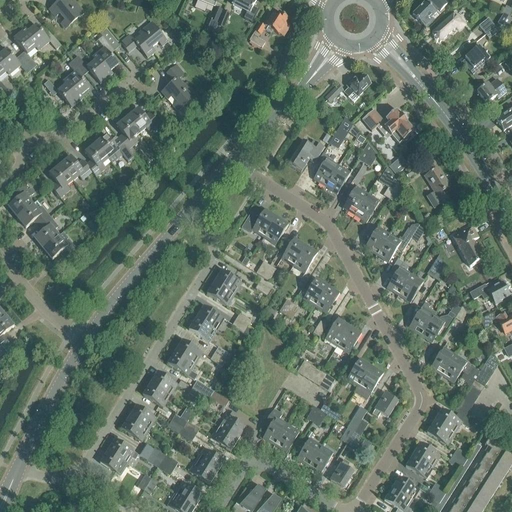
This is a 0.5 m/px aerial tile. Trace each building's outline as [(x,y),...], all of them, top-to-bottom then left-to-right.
[(61,0),(61,1),(61,2),(50,11),(56,19),(60,15),(66,22),(62,26),(66,31),(85,15),(75,3),(72,5),(68,0),(61,0)] [(195,0),(195,1),(200,3),(214,9),(216,4),(217,4),(219,0),(195,0)] [(235,0),(233,6),(250,15),(257,1),(254,0),(235,0)] [(425,3),(412,16),(413,16),(422,25),(425,28),(426,29),(433,21),(431,19),(436,13),(435,13),(438,11),(439,12),(446,5),(441,0),(426,0),(428,1),(426,4),(425,3)] [(511,10),(505,7),(502,14),(510,19),(511,13),(511,10)] [(216,10),(211,22),(217,25),(222,12),(216,10)] [(225,12),(219,28),(223,30),(229,14),(225,12)] [(289,20),(279,14),(277,19),(273,16),(265,29),(259,26),(249,41),(262,49),(265,44),(258,39),(263,31),(271,36),(273,32),(283,39),(291,27),(286,24),(289,20)] [(433,34),(440,43),(457,28),(459,31),(466,26),(456,14),(433,34)] [(503,16),(498,25),(506,30),(511,21),(503,16)] [(485,36),(496,28),(494,27),(487,18),(477,26),(485,36)] [(141,37),(135,43),(130,37),(121,44),(129,54),(137,48),(138,48),(148,60),(155,54),(151,49),(159,43),(162,48),(167,44),(152,24),(139,35),(141,37)] [(34,41),(32,42),(30,43),(36,50),(35,50),(38,53),(50,43),(57,52),(61,48),(52,36),(47,40),(37,27),(29,34),(28,34),(34,41)] [(496,28),(485,36),(489,41),(499,32),(496,28)] [(30,43),(32,42),(34,41),(28,34),(29,34),(26,31),(14,40),(27,56),(22,60),(32,72),(37,68),(28,57),(35,50),(36,50),(30,43)] [(105,31),(100,35),(110,47),(115,43),(105,31)] [(101,70),(103,68),(105,67),(110,73),(118,66),(108,54),(112,50),(110,47),(103,38),(98,42),(105,51),(93,60),(95,63),(96,63),(101,70)] [(485,65),(484,63),(489,59),(485,54),(479,47),(465,59),(468,63),(465,66),(473,76),(475,74),(485,65)] [(0,59),(4,65),(3,66),(1,67),(7,74),(6,74),(9,77),(20,67),(27,76),(32,72),(22,60),(18,64),(7,51),(0,57),(0,59)] [(101,86),(111,78),(113,76),(110,73),(105,67),(103,68),(101,70),(96,63),(95,63),(87,70),(78,58),(74,62),(83,74),(88,70),(101,86)] [(511,67),(511,58),(506,63),(503,65),(508,71),(511,67)] [(72,94),(74,92),(75,91),(80,97),(81,97),(89,91),(78,78),(83,74),(73,62),(69,66),(76,74),(64,84),(66,87),(72,94)] [(162,94),(168,101),(172,97),(178,104),(174,108),(178,113),(197,97),(187,85),(184,87),(179,81),(185,76),(177,67),(167,75),(174,83),(173,83),(174,84),(162,94)] [(475,74),(473,76),(478,83),(481,81),(478,78),(475,74)] [(349,89),(344,94),(348,98),(353,93),(357,97),(370,85),(369,84),(370,83),(365,79),(365,80),(362,77),(359,80),(356,78),(347,87),(349,89)] [(71,110),(81,102),(84,100),(81,97),(80,97),(75,91),(74,92),(72,94),(66,87),(58,94),(49,82),(44,86),(54,98),(58,94),(71,110)] [(477,93),(486,105),(497,97),(498,99),(505,93),(496,82),(489,87),(488,85),(477,93)] [(325,99),(330,104),(343,91),(338,87),(325,99)] [(319,109),(325,115),(330,110),(324,104),(319,109)] [(496,123),(504,133),(511,127),(511,108),(499,117),(501,120),(496,123)] [(139,111),(128,120),(141,135),(147,130),(150,134),(160,126),(151,115),(146,120),(139,111)] [(374,111),(361,122),(371,133),(381,125),(384,129),(383,129),(391,138),(391,137),(399,146),(414,133),(396,111),(383,122),(374,111)] [(119,142),(128,152),(138,144),(135,140),(141,135),(128,120),(117,128),(124,138),(119,142)] [(347,135),(352,127),(345,120),(329,145),(337,150),(347,135)] [(327,135),(322,142),(328,146),(331,142),(331,141),(332,139),(327,135)] [(96,146),(109,161),(115,156),(118,161),(128,152),(119,142),(117,139),(112,144),(106,137),(96,146)] [(288,165),(302,173),(309,161),(314,165),(324,149),(313,141),(310,147),(303,142),(288,165)] [(373,150),(368,144),(357,161),(363,165),(373,150)] [(87,168),(92,174),(96,178),(106,170),(103,166),(109,161),(96,146),(85,155),(92,164),(87,168)] [(370,169),(378,157),(373,150),(363,165),(370,169)] [(60,167),(73,183),(79,178),(82,182),(92,174),(87,168),(84,163),(79,168),(71,158),(60,167)] [(325,188),(338,168),(326,161),(313,181),(325,188)] [(436,193),(427,198),(435,210),(443,205),(444,207),(451,203),(444,192),(448,189),(446,184),(448,183),(434,162),(427,166),(432,173),(425,177),(430,184),(436,193)] [(402,172),(395,163),(389,168),(395,177),(402,172)] [(52,189),(61,200),(71,192),(67,187),(73,183),(60,167),(50,176),(57,185),(52,189)] [(414,167),(404,175),(408,180),(418,173),(414,167)] [(349,175),(338,168),(325,188),(337,196),(349,175)] [(387,169),(378,183),(387,188),(382,196),(389,200),(398,185),(394,178),(387,169)] [(398,185),(389,200),(395,204),(403,192),(398,185)] [(24,187),(13,195),(18,201),(8,208),(17,219),(33,206),(28,200),(33,196),(33,194),(31,192),(29,191),(27,193),(25,192),(27,190),(24,187)] [(354,217),(358,211),(367,197),(355,190),(342,210),(354,217)] [(367,197),(358,211),(354,217),(366,224),(378,204),(367,197)] [(36,222),(40,227),(50,219),(42,209),(38,212),(33,206),(17,219),(26,230),(36,222)] [(264,239),(276,219),(265,211),(259,221),(250,216),(242,229),(251,235),(253,232),(264,239)] [(35,240),(43,251),(59,238),(54,232),(58,229),(50,219),(40,227),(44,232),(35,240)] [(288,226),(276,219),(264,239),(275,246),(288,226)] [(425,231),(421,224),(419,227),(411,239),(417,243),(425,231)] [(99,226),(93,231),(95,234),(101,229),(99,226)] [(389,237),(376,257),(388,265),(397,250),(402,253),(411,239),(419,227),(417,226),(411,227),(409,230),(408,230),(401,240),(400,239),(398,242),(389,237)] [(483,262),(472,242),(479,238),(472,227),(452,238),(469,269),(483,262)] [(376,257),(389,237),(377,230),(365,250),(376,257)] [(59,238),(43,251),(52,262),(61,254),(66,259),(76,250),(68,240),(64,244),(59,238)] [(281,260),(293,268),(306,247),(294,240),(281,260)] [(318,255),(306,247),(293,268),(305,275),(318,255)] [(433,279),(443,264),(439,257),(427,275),(433,279)] [(241,265),(245,268),(249,262),(245,259),(241,265)] [(262,279),(270,267),(264,263),(256,275),(262,279)] [(447,271),(443,264),(433,279),(439,283),(447,271)] [(276,271),(270,267),(262,279),(269,283),(276,271)] [(398,298),(400,294),(411,277),(399,270),(386,290),(398,298)] [(222,271),(214,283),(235,296),(242,284),(222,271)] [(423,285),(411,277),(400,294),(398,298),(410,305),(423,285)] [(303,301),(315,308),(328,288),(316,280),(303,301)] [(235,296),(214,283),(207,295),(227,308),(235,296)] [(271,291),(259,284),(256,290),(267,297),(271,291)] [(474,303),(482,299),(485,303),(491,299),(495,306),(501,303),(500,302),(509,298),(508,296),(509,295),(506,290),(505,290),(503,287),(504,287),(503,285),(486,294),(483,288),(470,296),(474,303)] [(328,288),(315,308),(327,316),(340,296),(328,288)] [(287,301),(279,313),(285,317),(293,305),(287,301)] [(420,337),(433,317),(435,313),(428,309),(429,307),(424,304),(408,330),(420,337)] [(469,311),(465,304),(461,310),(455,320),(461,324),(469,311)] [(285,317),(292,321),(299,309),(293,305),(285,317)] [(433,317),(420,337),(432,345),(443,327),(447,329),(453,319),(455,320),(461,310),(454,306),(447,318),(440,320),(439,321),(433,317)] [(204,308),(196,319),(217,332),(224,320),(204,308)] [(263,314),(272,320),(276,315),(267,309),(263,314)] [(504,315),(499,318),(496,313),(482,320),(481,323),(485,331),(492,327),(490,325),(498,321),(505,335),(511,331),(511,316),(507,320),(504,315)] [(240,315),(236,321),(248,328),(251,322),(240,315)] [(14,328),(5,317),(0,321),(0,350),(5,357),(15,349),(9,341),(5,336),(14,328)] [(217,332),(196,319),(189,331),(209,344),(217,332)] [(248,328),(236,321),(232,327),(243,334),(248,328)] [(337,348),(349,328),(337,321),(325,341),(337,348)] [(463,329),(470,333),(474,326),(468,322),(463,329)] [(313,334),(319,338),(327,327),(321,323),(313,334)] [(361,336),(349,328),(337,348),(349,356),(361,336)] [(183,341),(175,353),(195,366),(203,354),(183,341)] [(219,349),(215,355),(226,362),(230,356),(219,349)] [(442,378),(455,357),(443,350),(430,370),(442,378)] [(191,373),(195,367),(195,366),(175,353),(168,365),(188,378),(194,382),(197,377),(191,373)] [(492,354),(484,366),(494,373),(498,366),(492,354)] [(226,362),(215,355),(211,361),(222,368),(226,362)] [(467,365),(455,357),(442,378),(454,385),(462,373),(467,365)] [(346,381),(358,389),(371,368),(359,361),(346,381)] [(305,362),(297,374),(303,378),(311,366),(305,362)] [(467,365),(462,373),(464,374),(460,381),(470,388),(471,387),(474,382),(484,388),(487,383),(477,377),(479,373),(467,365)] [(311,366),(303,378),(308,381),(316,369),(311,366)] [(491,378),(494,373),(484,366),(480,372),(491,378)] [(367,402),(370,396),(383,376),(371,368),(358,389),(355,394),(361,398),(367,402)] [(308,381),(318,387),(319,388),(326,376),(316,369),(308,381)] [(487,383),(491,378),(480,372),(479,373),(477,377),(487,383)] [(157,373),(150,385),(170,398),(178,386),(157,373)] [(326,376),(319,388),(330,395),(338,383),(326,376)] [(197,382),(193,388),(205,396),(210,400),(214,393),(197,382)] [(481,393),(484,388),(474,382),(471,387),(481,393)] [(170,398),(150,385),(143,397),(163,410),(170,398)] [(471,387),(470,388),(467,392),(478,398),(481,393),(471,387)] [(205,396),(193,388),(189,395),(201,402),(205,396)] [(467,392),(466,395),(464,397),(474,404),(478,398),(467,392)] [(214,393),(210,400),(224,409),(229,403),(214,393)] [(372,416),(377,420),(380,416),(387,420),(398,403),(385,395),(372,416)] [(474,404),(464,397),(461,402),(471,409),(474,404)] [(461,402),(458,407),(468,414),(471,409),(461,402)] [(341,417),(324,406),(320,412),(326,416),(337,423),(339,420),(341,417)] [(136,407),(129,419),(149,431),(157,420),(136,407)] [(458,407),(455,412),(458,415),(465,419),(468,414),(458,407)] [(313,424),(320,412),(314,408),(306,420),(313,424)] [(263,440),(274,447),(287,427),(279,421),(282,415),(282,416),(274,411),(275,410),(274,410),(264,427),(269,430),(263,440)] [(454,436),(461,424),(470,430),(472,429),(475,425),(465,419),(458,415),(455,420),(441,411),(434,423),(454,436)] [(493,411),(481,429),(485,431),(496,413),(494,412),(493,411)] [(218,428),(238,441),(246,429),(233,421),(235,417),(228,412),(225,416),(218,428)] [(319,428),(326,416),(320,412),(313,424),(319,428)] [(176,416),(172,422),(183,430),(187,424),(176,416)] [(355,418),(347,430),(354,434),(361,422),(355,418)] [(149,431),(129,419),(121,430),(142,443),(149,431)] [(183,430),(172,422),(168,429),(179,436),(183,430)] [(354,434),(361,438),(368,426),(362,422),(354,434)] [(454,436),(434,423),(426,435),(447,448),(454,436)] [(199,431),(187,424),(183,430),(195,437),(199,431)] [(299,434),(287,427),(274,447),(286,455),(299,434)] [(238,441),(218,428),(210,440),(231,453),(238,441)] [(195,437),(183,430),(179,436),(192,444),(195,437)] [(354,434),(347,430),(340,441),(346,445),(354,434)] [(353,450),(361,438),(354,434),(347,446),(353,450)] [(128,465),(131,459),(135,461),(138,456),(135,454),(114,441),(107,452),(128,465)] [(308,469),(321,448),(309,441),(297,461),(308,469)] [(482,511),(511,465),(511,455),(489,441),(484,447),(491,452),(488,456),(486,456),(479,468),(480,469),(477,474),(476,473),(468,486),(469,486),(466,491),(465,490),(457,503),(458,504),(455,508),(454,508),(450,511),(482,511)] [(420,445),(412,457),(432,469),(440,458),(420,445)] [(477,446),(434,511),(440,511),(481,448),(477,446)] [(333,456),(321,448),(308,469),(320,476),(333,456)] [(154,450),(150,456),(162,464),(166,457),(154,450)] [(204,450),(196,462),(217,475),(224,463),(204,450)] [(128,465),(107,452),(100,464),(120,477),(128,465)] [(456,452),(452,457),(464,465),(468,459),(456,452)] [(162,464),(150,456),(146,462),(158,469),(162,464)] [(178,465),(166,457),(162,464),(174,471),(178,465)] [(425,481),(432,469),(412,457),(405,469),(425,481)] [(464,465),(452,457),(448,464),(460,471),(464,465)] [(217,475),(196,462),(189,474),(209,487),(217,475)] [(330,483),(343,491),(354,474),(347,470),(349,465),(343,462),(330,483)] [(174,471),(162,464),(158,469),(170,477),(174,471)] [(137,489),(143,492),(151,481),(145,477),(137,489)] [(399,479),(391,491),(411,503),(419,491),(399,479)] [(151,481),(143,492),(150,496),(157,485),(151,481)] [(182,484),(175,496),(195,509),(203,497),(182,484)] [(435,486),(431,492),(442,499),(446,493),(435,486)] [(245,490),(236,504),(247,511),(252,511),(261,499),(265,493),(258,488),(252,494),(245,490)] [(411,503),(391,491),(384,502),(397,511),(396,511),(411,511),(407,509),(411,503)] [(442,499),(431,492),(427,498),(438,505),(442,499)] [(193,511),(195,509),(175,496),(167,507),(174,511),(193,511)] [(252,511),(274,511),(280,502),(273,498),(268,504),(261,499),(252,511)]
